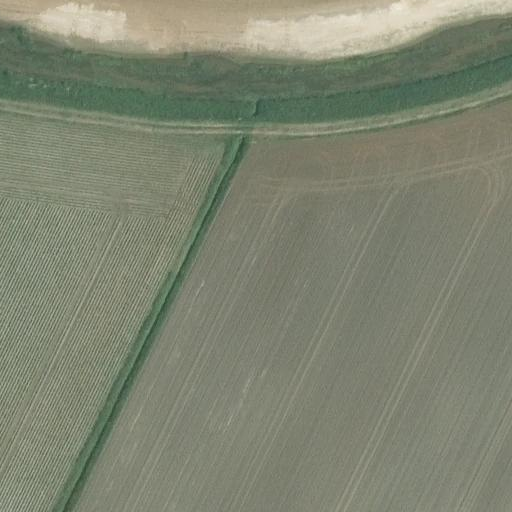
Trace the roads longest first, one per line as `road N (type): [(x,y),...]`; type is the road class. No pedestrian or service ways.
road 1 (track): [(0,94),(153,116),(319,122),(453,100),(511,80)]
road 2 (track): [(481,0),(430,24),(332,38),(206,38),(0,14)]
